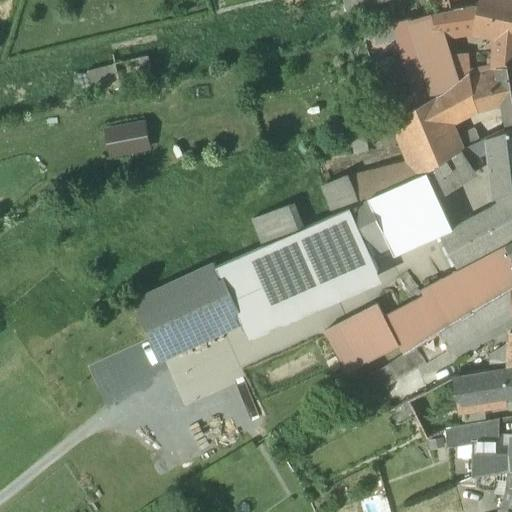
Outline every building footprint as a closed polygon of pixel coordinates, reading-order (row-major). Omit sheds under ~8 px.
[(343,0),(345,9),(390,0),(343,0)] [(433,0),(436,12),(475,3),(474,0),(433,0)] [(511,0),(479,0),(479,2),(474,29),(495,33),(494,51),(511,52),(511,0)] [(436,12),(430,14),(431,16),(438,35),(444,35),(474,29),(479,2),(475,3),(436,12)] [(413,17),(394,22),(401,47),(439,38),(438,35),(431,16),(413,17)] [(439,38),(401,47),(414,89),(427,84),(432,97),(443,93),(457,82),(444,35),(438,35),(439,38)] [(511,52),(494,51),(494,67),(511,62),(511,52)] [(145,61),(88,76),(93,98),(151,84),(145,61)] [(511,62),(494,67),(470,72),(468,74),(469,76),(476,108),(500,101),(503,114),(511,113),(511,62)] [(469,76),(444,94),(450,115),(476,108),(469,76)] [(427,84),(414,89),(417,101),(432,97),(427,84)] [(443,93),(432,97),(410,110),(419,133),(404,139),(417,173),(464,147),(450,115),(444,94),(443,93)] [(103,123),(107,154),(149,150),(146,119),(103,123)] [(511,125),(505,128),(487,137),(495,199),(511,188),(511,125)] [(460,151),(437,165),(450,185),(473,171),(460,151)] [(237,159),(216,163),(219,176),(240,172),(237,159)] [(450,185),(437,165),(427,172),(437,193),(450,185)] [(427,172),(368,199),(386,236),(387,236),(444,209),(437,193),(427,172)] [(327,205),(355,195),(348,174),(320,183),(327,205)] [(511,188),(495,199),(498,205),(440,237),(459,272),(504,247),(511,242),(511,188)] [(386,236),(368,199),(352,206),(374,253),(374,254),(391,246),(387,236),(386,236)] [(290,205),(253,218),(262,244),(271,240),(272,240),(299,229),(290,205)] [(262,244),(214,262),(214,263),(243,323),(378,261),(374,254),(374,253),(352,206),(299,229),(272,240),(271,240),(262,244)] [(459,272),(421,294),(422,295),(423,297),(397,312),(385,319),(398,344),(404,354),(416,347),(437,334),(504,294),(511,289),(511,261),(504,247),(459,272)] [(214,263),(137,299),(164,359),(243,323),(214,263)] [(511,289),(504,294),(437,334),(448,351),(506,315),(511,315),(511,289)] [(347,370),(398,344),(385,319),(376,303),(325,330),(347,370)] [(102,346),(103,355),(98,358),(101,363),(106,361),(112,367),(120,370),(128,370),(136,366),(142,360),(145,352),(145,344),(141,336),(135,330),(127,327),(118,328),(110,332),(105,338),(102,346)] [(437,334),(416,347),(426,364),(448,351),(437,334)] [(504,344),(489,354),(490,371),(494,370),(506,368),(509,367),(509,365),(509,363),(509,362),(504,362),(504,344)] [(367,378),(376,393),(426,364),(416,347),(404,354),(367,378)] [(509,397),(506,368),(494,370),(496,399),(509,397)] [(490,371),(454,377),(458,398),(462,397),(463,403),(496,399),(494,370),(490,371)] [(498,420),(476,423),(448,430),(451,446),(475,441),(497,440),(498,420)] [(497,440),(475,441),(476,458),(479,458),(479,456),(496,458),(497,440)] [(479,456),(479,458),(479,476),(489,474),(495,473),(499,473),(509,471),(510,459),(496,458),(479,456)] [(511,511),(511,470),(505,511),(502,511),(500,511),(511,511)] [(495,473),(489,474),(479,476),(478,486),(498,487),(499,473),(495,473)]
